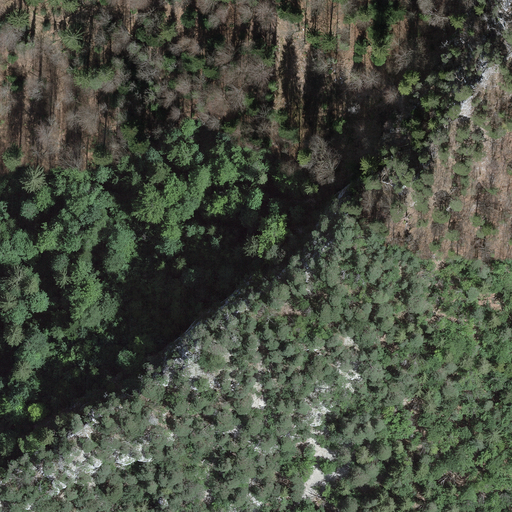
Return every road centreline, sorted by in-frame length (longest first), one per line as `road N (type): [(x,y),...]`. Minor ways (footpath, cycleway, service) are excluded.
road 1 (track): [(9,374),(44,250),(65,89),(59,53),(4,0)]
road 2 (trunk): [(119,511),(0,288)]
road 3 (track): [(274,175),(284,50),(276,0)]
